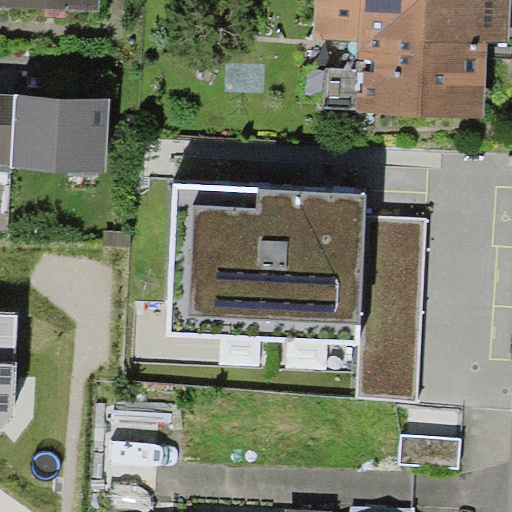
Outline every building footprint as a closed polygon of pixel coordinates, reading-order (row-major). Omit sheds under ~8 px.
[(323,100),(477,107),(481,0),(324,0),(323,32),(355,34),(354,65),(325,63),(323,100)] [(0,149),(13,150),(16,92),(0,90),(0,149)] [(101,156),(104,97),(16,92),(13,150),(13,157),(65,160),(65,154),(101,156)] [(365,192),(174,183),(166,334),(359,343),(363,215),(365,192)] [(0,185),(0,221),(7,222),(10,186),(0,185)] [(424,217),(363,215),(359,343),(357,397),(418,400),(424,217)] [(16,313),(0,312),(0,433),(14,417),(16,313)] [(461,440),(400,437),(398,465),(460,468),(461,440)]
